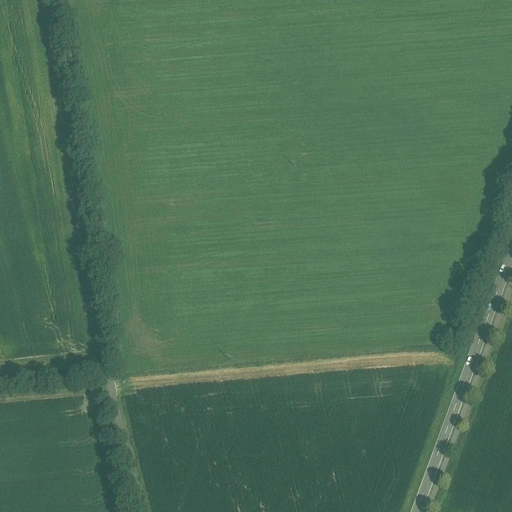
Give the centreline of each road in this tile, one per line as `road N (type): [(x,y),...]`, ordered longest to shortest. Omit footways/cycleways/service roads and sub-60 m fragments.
road 1 (unclassified): [(48,0),(108,392),(138,511)]
road 2 (secondary): [(416,511),(511,251)]
